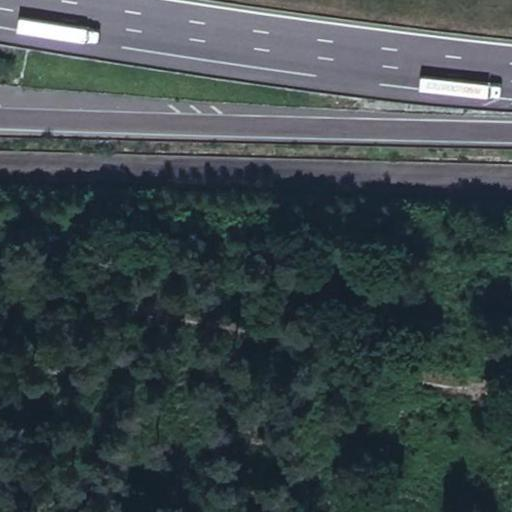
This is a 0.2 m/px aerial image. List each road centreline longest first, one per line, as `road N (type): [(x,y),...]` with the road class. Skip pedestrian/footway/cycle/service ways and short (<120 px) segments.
road 1 (track): [(511,373),(449,386),(172,320),(116,297),(94,273),(65,261),(0,265)]
road 2 (motorway): [(5,0),(511,75)]
road 3 (motorway): [(0,112),(511,132)]
